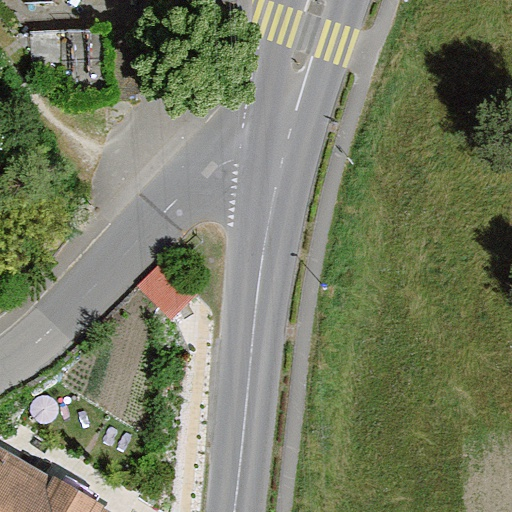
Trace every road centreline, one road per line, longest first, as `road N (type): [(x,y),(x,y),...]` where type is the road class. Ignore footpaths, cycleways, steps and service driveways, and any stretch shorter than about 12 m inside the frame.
road 1 (tertiary): [(286,135),(254,268),(231,511)]
road 2 (residential): [(286,135),(0,373)]
road 3 (tertiary): [(316,0),(286,135)]
